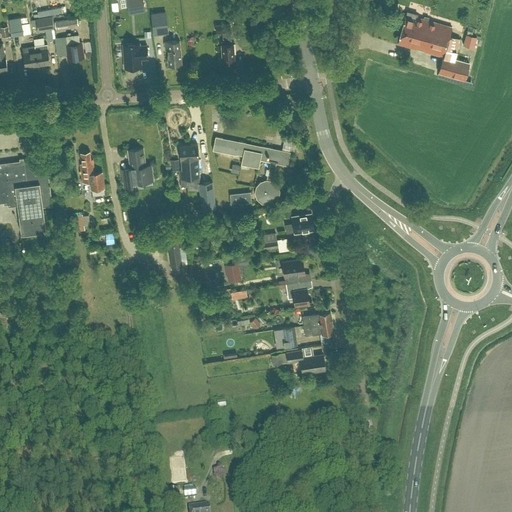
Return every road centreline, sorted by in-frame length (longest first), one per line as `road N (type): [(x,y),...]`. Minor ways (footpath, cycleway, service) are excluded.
road 1 (residential): [(347,180),(332,201),(370,441)]
road 2 (residential): [(199,280),(156,272),(126,243),(104,99)]
road 3 (residential): [(104,99),(312,79)]
road 4 (secondary): [(410,511),(436,368)]
